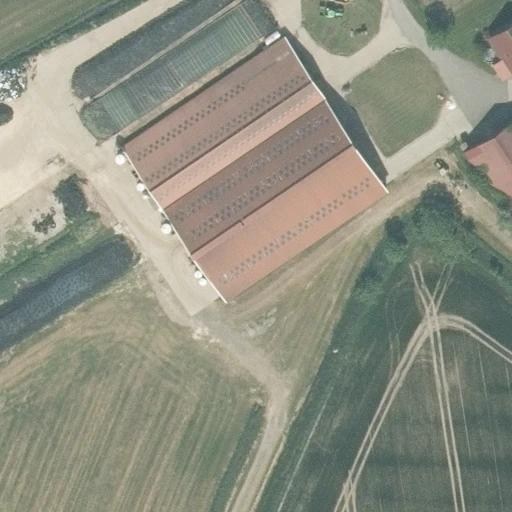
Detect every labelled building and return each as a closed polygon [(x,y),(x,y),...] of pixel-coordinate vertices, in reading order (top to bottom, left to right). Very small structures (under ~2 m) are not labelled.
[(492,69),(511,55),(511,15),(506,6),(467,32),(492,69)] [(244,28),(211,51),(217,60),(250,37),(244,28)] [(207,295),(368,184),(262,29),(100,140),(207,295)] [(3,73),(0,74),(0,113),(18,107),(3,73)] [(511,194),(511,89),(444,138),(494,208),(511,194)]
